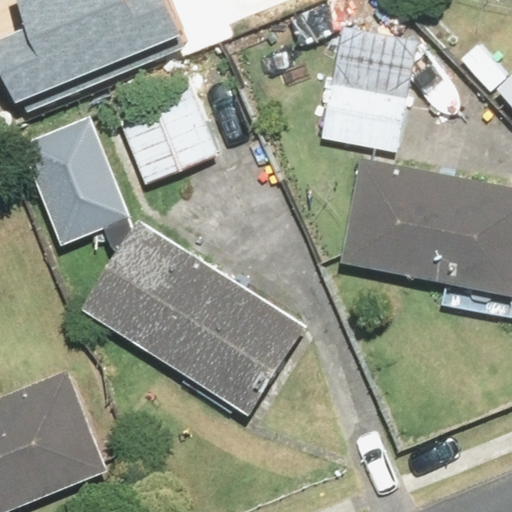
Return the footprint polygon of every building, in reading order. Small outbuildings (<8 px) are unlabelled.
[(0,41),(0,43),(26,105),(187,38),(171,0),(11,0),(25,32),(0,41)] [(416,40),(339,28),(322,134),(399,146),(416,40)] [(190,74),(114,105),(144,178),(220,147),(190,74)] [(93,112),(22,140),(63,245),(134,216),(93,112)] [(511,179),(368,156),(350,262),(511,287),(511,179)] [(146,220),(90,308),(254,412),(311,324),(146,220)] [(76,367),(0,398),(0,511),(7,511),(117,468),(76,367)]
